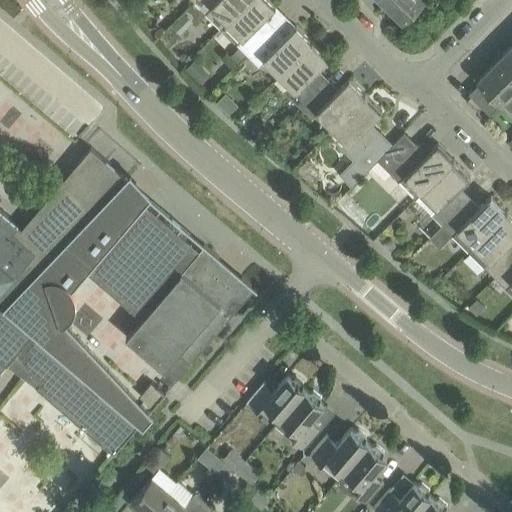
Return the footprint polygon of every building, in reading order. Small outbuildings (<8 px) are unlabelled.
[(221,28),(248,0),(196,0),(194,2),(205,13),(206,12),(221,28)] [(247,55),(273,29),(263,19),(276,5),(270,0),(248,0),(221,28),(236,43),(235,43),(238,47),(247,55)] [(386,0),(385,2),(403,20),(423,0),(386,0)] [(184,13),(172,25),(181,33),(193,21),(184,13)] [(279,76),(313,42),(296,25),(283,39),(273,29),(247,55),(258,66),(264,60),(279,76)] [(300,108),(326,81),(316,71),(329,58),(313,42),(279,76),(274,81),(288,96),(300,108)] [(511,76),(511,44),(496,60),(511,76)] [(245,54),(238,47),(230,56),(237,63),(245,54)] [(191,53),(183,61),(186,64),(194,56),(191,53)] [(476,77),(480,82),(469,93),(490,114),(511,92),(511,76),(496,60),(486,71),(484,69),(477,76),(476,77)] [(332,128),(366,94),(349,78),(336,91),(326,81),(300,108),(311,119),(317,113),(332,128)] [(369,124),(382,111),(366,94),(332,128),(347,143),(341,149),(352,160),(339,173),(343,177),(331,189),(339,197),(377,160),(391,145),(369,124)] [(416,198),(454,159),(438,143),(425,156),(403,134),(405,132),(404,131),(391,145),(377,160),(388,171),(388,172),(400,184),(401,183),(416,198)] [(91,147),(22,228),(0,208),(0,371),(14,355),(28,367),(41,382),(37,386),(114,452),(150,410),(65,321),(69,318),(73,313),(76,306),(76,298),(75,293),(73,288),(87,270),(142,317),(126,335),(177,379),(191,363),(254,288),(257,291),(258,290),(242,276),(238,281),(216,261),(219,257),(204,244),(199,249),(123,184),(128,179),(91,147)] [(429,237),(468,198),(458,188),(471,175),(454,159),(416,198),(431,213),(418,226),(429,237)] [(474,245),(507,212),(491,195),(478,209),(468,198),(429,237),(439,247),(452,234),(453,235),(454,235),(458,239),(460,237),(471,247),(474,245)] [(495,277),(511,259),(511,242),(511,241),(511,239),(511,216),(507,212),(474,245),(489,260),(483,266),(495,277)] [(511,259),(495,277),(506,289),(511,283),(511,259)] [(488,310),(479,300),(471,308),(480,317),(488,310)] [(282,417),(306,389),(288,373),(274,389),(264,380),(247,400),(258,409),(264,402),(281,417),(282,417)] [(304,448),(308,444),(321,429),(310,420),(324,404),(306,389),(282,417),(281,417),(275,424),(304,448)] [(345,471),(369,443),(351,427),(337,443),(327,434),(310,454),(339,478),(345,472),(345,471)] [(367,502),(371,498),(384,483),(373,474),(387,458),(369,443),(345,471),(345,472),(362,486),(356,493),(367,502)] [(237,470),(245,461),(231,448),(223,458),(237,470)] [(213,452),(207,459),(215,467),(222,459),(213,452)] [(162,465),(153,457),(152,457),(146,464),(155,473),(162,465)] [(245,461),(237,470),(252,483),(260,474),(245,461)] [(306,466),(300,461),(293,469),(299,474),(306,466)] [(150,511),(169,490),(167,489),(152,476),(129,503),(139,511),(150,511)] [(193,511),(205,499),(196,492),(194,494),(178,479),(169,490),(150,511),(193,511)] [(418,511),(432,496),(414,481),(400,497),(390,488),(373,507),(378,511),(418,511)] [(449,511),(450,511),(432,496),(418,511),(449,511)] [(210,511),(218,503),(210,497),(207,501),(205,499),(193,511),(210,511)]
